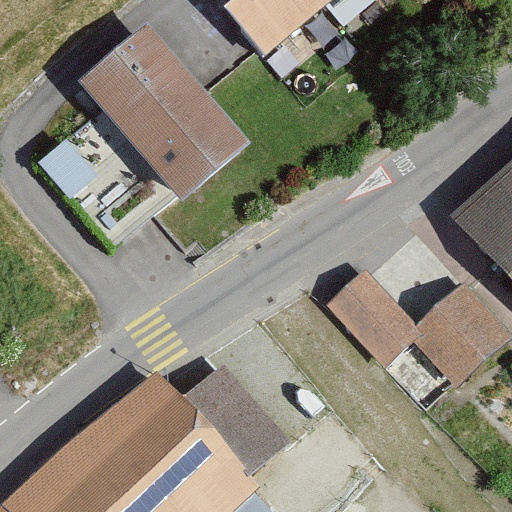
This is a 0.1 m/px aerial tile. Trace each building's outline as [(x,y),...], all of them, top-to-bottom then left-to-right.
[(210,0),(263,62),(335,0),(210,0)] [(145,23),(73,80),(169,200),(241,143),(145,23)] [(511,158),(447,216),(511,290),(511,158)] [(363,272),(326,307),(384,368),(409,345),(452,391),(510,337),(460,284),(414,327),(363,272)] [(222,363),(176,399),(241,472),(282,441),(222,363)] [(176,399),(149,369),(0,501),(0,511),(230,511),(256,490),(241,472),(176,399)]
